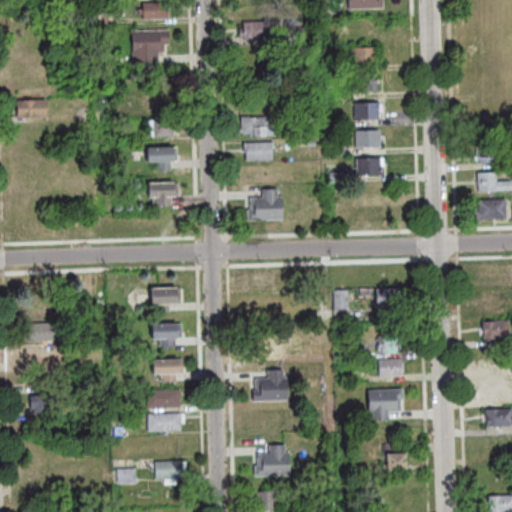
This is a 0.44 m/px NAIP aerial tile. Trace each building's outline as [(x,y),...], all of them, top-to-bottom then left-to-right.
[(352,10),(351,0),(386,0),(386,9),(352,10)] [(169,3),(170,20),(146,20),(146,15),(142,15),(142,10),(146,10),(146,4),(169,3)] [(275,42),(246,42),(246,40),(243,40),(242,31),(246,31),(246,25),(275,24),(275,42)] [(315,42),(301,43),(301,28),(315,28),(315,42)] [(172,31),(172,45),(167,45),(167,53),(161,53),(161,65),(136,65),(135,32),(172,31)] [(378,48),(379,64),(356,65),(356,49),(378,48)] [(269,69),(258,68),(257,80),(269,81),(269,69)] [(379,75),(379,91),(356,92),(356,76),(379,75)] [(267,92),(241,92),(241,109),(267,109),(267,92)] [(150,97),(172,96),(173,110),(151,110),(150,97)] [(19,103),(48,102),(48,118),(20,118),(19,103)] [(357,103),(381,103),(382,119),(357,120),(357,103)] [(278,139),(252,139),(252,136),(245,137),(244,119),(272,119),(272,127),(277,126),(278,139)] [(175,121),(175,137),(151,138),(150,121),(175,121)] [(382,131),(382,135),(383,135),(383,147),(359,148),(359,131),(382,131)] [(249,162),(249,154),(247,154),(247,144),(276,143),(276,151),(275,151),(275,162),(249,162)] [(480,144),(497,144),(497,147),(505,147),(505,159),(498,159),(498,163),(480,164),(480,144)] [(346,156),(332,156),(332,147),(346,146),(346,156)] [(150,149),(179,148),(179,162),(173,162),(173,170),(158,170),(158,163),(151,163),(150,149)] [(359,159),(385,158),(385,167),(383,167),(383,175),(359,175),(359,159)] [(333,173),(348,172),(348,182),(333,183),(333,173)] [(511,181),(511,191),(480,192),(479,173),(497,173),(498,182),(511,181)] [(180,185),(181,196),(173,197),(173,206),(156,206),(155,197),(150,197),(150,185),(180,185)] [(285,222),(250,223),(250,212),(253,212),(253,200),(265,200),(265,191),(280,191),(280,200),(284,200),(285,222)] [(482,202),(506,201),(507,221),(483,222),(482,202)] [(277,269),(250,269),(250,287),(277,287),(277,269)] [(182,302),(170,303),(170,311),(155,311),(155,303),(153,303),(153,288),(181,287),(182,302)] [(385,308),(385,305),(379,305),(378,289),(404,288),(405,299),(400,299),(401,308),(385,308)] [(337,310),(336,291),(349,290),(349,310),(337,310)] [(509,338),(499,338),(499,339),(490,340),(490,339),(485,339),(484,323),(509,322),(509,338)] [(55,339),(30,340),(29,325),(54,323),(55,339)] [(183,337),(176,338),(176,346),(161,346),(161,338),(154,338),(154,325),(182,324),(183,337)] [(402,351),(379,351),(379,336),(401,336),(402,351)] [(249,356),(249,349),(255,349),(255,340),(279,340),(279,347),(286,347),(286,355),(249,356)] [(362,358),(349,359),(348,341),(362,341),(362,358)] [(30,366),(30,348),(50,347),(51,365),(30,366)] [(402,376),(380,377),(379,358),(401,358),(402,376)] [(155,373),(154,360),(183,359),(184,372),(177,372),(177,381),(163,382),(162,373),(155,373)] [(256,379),(269,378),(269,370),(283,369),(283,378),(287,378),(288,400),(254,401),(254,391),(257,391),(256,379)] [(487,400),(486,381),(501,380),(501,389),(505,389),(505,400),(487,400)] [(149,407),(148,390),(180,389),(181,407),(149,407)] [(369,390),(403,389),(404,399),(400,399),(401,411),(388,411),(388,419),(373,420),(373,412),(370,412),(369,390)] [(34,412),(34,407),(31,408),(31,397),(56,396),(56,412),(34,412)] [(489,426),(488,410),(511,409),(511,418),(511,425),(502,426),(495,427),(495,426),(489,426)] [(149,430),(149,414),(185,413),(185,422),(182,422),(182,429),(149,430)] [(388,468),(388,454),(384,454),(383,444),(399,443),(399,451),(406,450),(406,468),(388,468)] [(256,466),(259,466),(259,455),(271,454),(271,446),(285,445),(285,454),(289,454),(290,475),(256,476),(256,466)] [(157,479),(156,461),(186,461),(187,469),(183,469),(183,478),(176,478),(177,483),(165,484),(165,479),(157,479)] [(118,483),(118,469),(136,468),(136,483),(118,483)] [(256,510),(256,493),(280,493),(280,509),(256,510)] [(511,511),(490,511),(490,497),(511,496),(511,511)]
